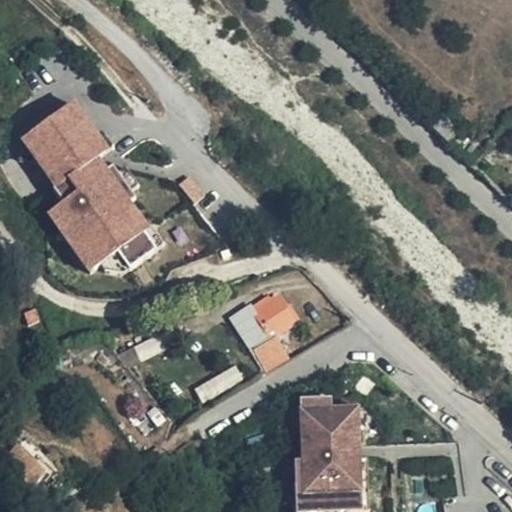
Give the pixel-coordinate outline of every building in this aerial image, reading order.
[(61,200),(46,209),(86,271),(118,250),(127,265),(159,245),(101,153),(109,148),(78,98),(19,135),(61,200)] [(435,129),(450,144),(464,129),(448,114),(435,129)] [(260,352),(275,342),(272,337),(298,319),(288,304),(285,307),(278,298),(269,304),(267,301),(239,319),(260,352)] [(271,369),(287,360),(275,342),(260,352),(271,369)] [(236,367),(195,387),(201,400),(242,381),(236,367)] [(294,452),(293,451),(294,511),(371,511),(372,464),(349,464),(349,451),(354,451),(354,436),(364,436),(364,416),(333,416),(334,405),(301,404),(302,452),(294,452)] [(0,453),(4,458),(0,463),(0,464),(8,472),(10,470),(30,489),(44,473),(4,434),(0,438),(0,453)] [(364,451),(364,436),(354,436),(354,451),(364,451)] [(364,464),(364,451),(349,451),(349,464),(364,464)]
